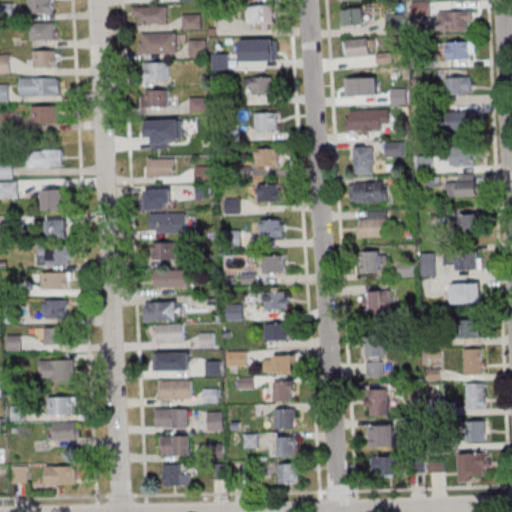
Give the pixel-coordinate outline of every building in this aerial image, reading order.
[(30,0),(52,0),(53,12),(30,12),(30,0)] [(133,7),(168,6),(168,23),(139,24),(139,16),(134,16),(133,7)] [(276,25),(276,6),(249,6),(249,25),(276,25)] [(366,26),(366,8),(341,8),(341,26),(366,26)] [(440,30),(473,30),(473,10),(440,10),(440,30)] [(388,13),(388,32),(404,32),(404,13),(388,13)] [(202,14),(183,14),(183,29),(202,29),(202,14)] [(32,23),(54,22),(55,40),(32,40),(32,23)] [(177,33),(177,52),(142,52),(142,34),(177,33)] [(345,56),(371,55),(370,38),(344,39),(345,56)] [(276,40),(277,58),(241,59),(241,40),(276,40)] [(190,58),(205,58),(205,41),(190,41),(190,58)] [(448,41),(448,59),(475,59),(475,41),(448,41)] [(34,51),(56,50),(57,68),(34,68),(34,51)] [(11,54),(0,53),(0,72),(11,72),(11,54)] [(146,62),(169,62),(169,79),(146,80),(146,62)] [(447,95),(472,95),(472,76),(447,76),(447,95)] [(377,103),(377,77),(347,77),(347,95),(358,95),(358,103),(377,103)] [(35,78),(57,78),(58,95),(35,96),(35,78)] [(276,95),(275,78),(248,78),(248,96),(276,95)] [(0,100),(9,100),(9,83),(0,83),(0,100)] [(407,103),(407,87),(390,88),(391,103),(407,103)] [(146,89),(169,89),(169,107),(142,107),(142,95),(146,95),(146,89)] [(33,106),(56,105),(56,123),(33,123),(33,106)] [(390,129),(390,109),(346,109),(346,129),(390,129)] [(450,111),(450,131),(475,131),(475,111),(450,111)] [(255,130),(278,130),(278,113),(255,113),(255,130)] [(180,120),(181,138),(145,139),(145,120),(180,120)] [(404,141),(386,141),(386,156),(404,156),(404,141)] [(374,145),(354,145),(354,173),(374,173),(374,145)] [(454,145),(454,166),(477,166),(477,145),(454,145)] [(281,147),(258,147),(258,166),(281,166),(281,147)] [(63,166),(63,149),(31,149),(31,166),(63,166)] [(432,168),(432,156),(420,156),(420,168),(432,168)] [(151,158),(174,158),(174,176),(151,176),(151,158)] [(477,196),(477,175),(457,175),(457,182),(448,182),(448,196),(477,196)] [(351,181),(351,202),(388,202),(388,181),(351,181)] [(19,197),(19,182),(1,182),(1,197),(19,197)] [(282,184),(259,184),(259,201),(282,201),(282,184)] [(43,210),(67,210),(67,188),(43,188),(43,210)] [(144,190),(144,210),(172,210),(172,190),(144,190)] [(388,210),(368,210),(368,219),(359,219),(359,237),(388,237),(388,210)] [(186,213),(187,232),(151,232),(151,214),(186,213)] [(462,214),(462,234),(479,234),(479,214),(462,214)] [(46,237),(69,237),(69,218),(46,218),(46,237)] [(261,237),(286,237),(286,218),(261,218),(261,237)] [(153,242),(176,242),(176,259),(154,260),(153,242)] [(73,264),(73,244),(46,244),(46,264),(73,264)] [(385,251),(360,251),(360,272),(385,272),(385,251)] [(481,269),(481,252),(445,252),(445,269),(481,269)] [(286,272),(286,255),(264,255),(264,272),(286,272)] [(190,269),(190,288),(155,288),(155,270),(190,269)] [(72,271),(45,271),(45,289),(72,289),(72,271)] [(481,302),(481,282),(462,282),(462,302),(481,302)] [(369,291),(370,313),(391,312),(391,290),(369,291)] [(289,308),(289,291),(266,291),(266,308),(289,308)] [(69,317),(69,299),(44,299),(44,317),(69,317)] [(155,303),(178,302),(178,320),(155,320),(155,303)] [(483,319),(464,319),(464,337),(483,337),(483,319)] [(185,323),(186,342),(150,342),(150,324),(185,323)] [(266,323),(289,323),(289,340),(267,341),(266,323)] [(45,344),(65,344),(65,326),(45,326),(45,344)] [(201,347),(215,347),(215,332),(201,332),(201,347)] [(367,338),(367,377),(386,377),(386,338),(367,338)] [(465,348),(465,375),(486,375),(486,348),(465,348)] [(191,352),(191,371),(156,371),(155,353),(191,352)] [(230,352),(230,365),(247,365),(247,352),(230,352)] [(266,354),(266,372),(294,372),(294,354),(266,354)] [(75,380),(75,359),(39,359),(39,380),(75,380)] [(193,380),(194,398),(158,399),(158,380),(193,380)] [(275,381),(295,381),(295,391),(292,391),(292,401),(275,401),(275,381)] [(486,384),(466,384),(466,410),(486,410),(486,384)] [(367,416),(388,416),(388,389),(367,389),(367,416)] [(78,396),(49,396),(49,414),(78,414),(78,396)] [(28,421),(28,404),(9,404),(9,421),(28,421)] [(276,408),(296,408),(297,418),(294,418),(294,428),(277,429),(276,408)] [(190,409),(190,427),(155,428),(155,409),(190,409)] [(209,430),(225,430),(225,411),(209,411),(209,430)] [(53,438),(80,438),(80,421),(53,421),(53,438)] [(487,421),(467,421),(467,441),(487,441),(487,421)] [(396,447),(396,426),(371,426),(371,447),(396,447)] [(190,436),(191,455),(163,455),(163,437),(190,436)] [(277,437),(297,437),(297,447),(295,447),(295,457),(278,457),(277,437)] [(491,475),(491,453),(461,453),(461,475),(491,475)] [(397,475),(397,456),(373,456),(373,475),(397,475)] [(165,463),(165,485),(192,485),(192,474),(183,474),(183,463),(165,463)] [(280,464),(300,463),(300,473),(297,473),(298,483),(280,484),(280,464)] [(14,482),(28,482),(28,465),(14,465),(14,482)] [(77,484),(77,465),(45,465),(45,484),(77,484)]
